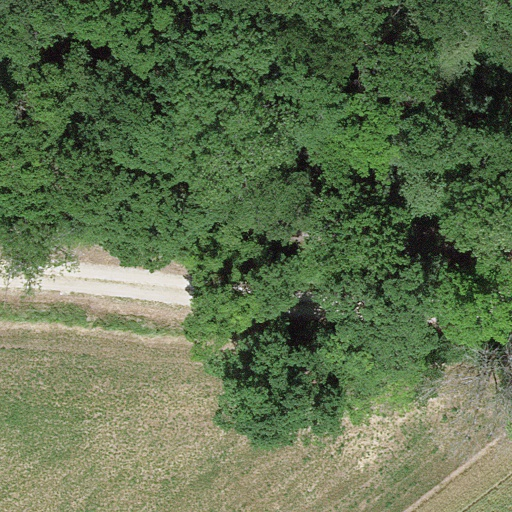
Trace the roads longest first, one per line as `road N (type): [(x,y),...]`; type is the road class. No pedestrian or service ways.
road 1 (track): [(0,165),(336,231),(511,242)]
road 2 (track): [(0,276),(359,308),(511,302)]
